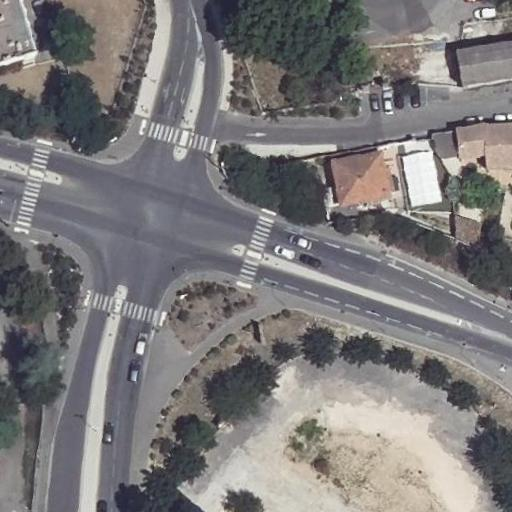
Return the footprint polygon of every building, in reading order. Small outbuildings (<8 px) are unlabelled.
[(0,0),(0,66),(27,58),(9,0),(0,0)] [(511,45),(458,55),(463,88),(511,80),(511,45)] [(511,124),(487,126),(458,130),(460,158),(486,155),(486,168),(511,168),(511,124)] [(433,148),(442,160),(460,158),(458,130),(443,133),(432,136),(433,148)] [(357,218),(357,213),(354,203),(389,197),(382,155),(348,161),(346,149),(334,152),(343,205),(333,206),(326,210),(329,223),(357,218)] [(478,223),(452,217),(453,236),(480,247),(478,223)]
